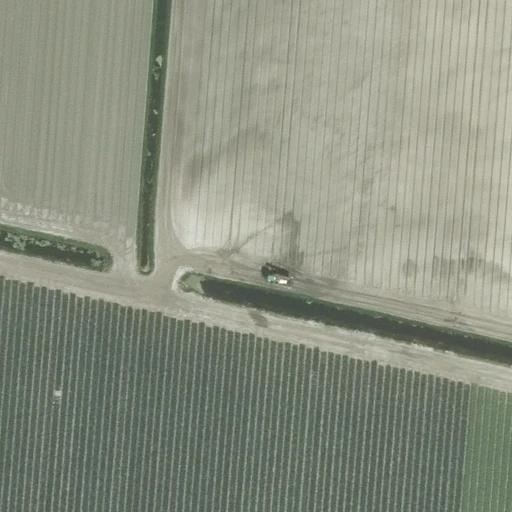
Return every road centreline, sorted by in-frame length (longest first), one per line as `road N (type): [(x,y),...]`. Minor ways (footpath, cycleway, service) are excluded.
road 1 (track): [(0,214),(114,239),(129,284),(189,259),(511,330)]
road 2 (track): [(511,367),(0,256)]
